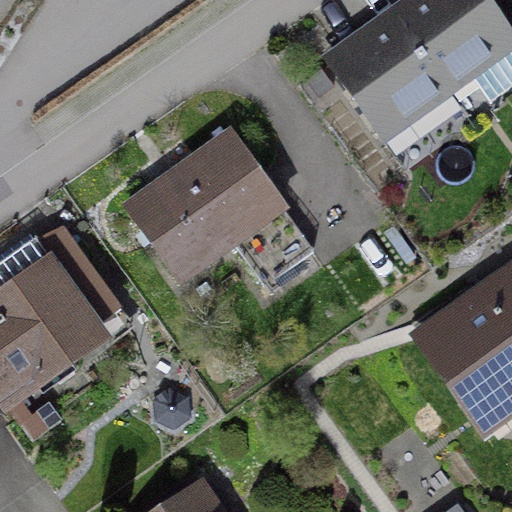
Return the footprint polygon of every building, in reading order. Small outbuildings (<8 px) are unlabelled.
[(511,23),(505,28),(484,0),(419,0),(396,17),(447,87),(468,72),(490,103),(511,86),(511,23)] [(380,135),(447,87),(396,17),(330,64),(380,135)] [(178,281),(232,243),(282,208),(232,135),(127,210),(178,281)] [(313,253),(282,208),(232,243),(270,296),(301,274),(295,266),(313,253)] [(0,291),(4,297),(0,300),(0,396),(6,405),(124,320),(59,229),(6,267),(9,271),(0,277),(0,291)] [(511,392),(511,297),(494,310),(466,305),(462,333),(433,353),(473,411),(502,390),(511,392)] [(170,377),(149,392),(174,427),(195,411),(170,377)] [(213,511),(197,487),(160,511),(213,511)]
